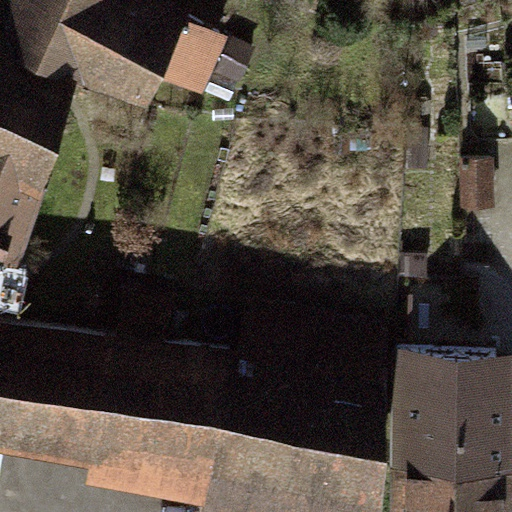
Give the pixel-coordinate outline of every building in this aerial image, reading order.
[(224,31),(166,0),(5,0),(0,12),(0,28),(81,66),(123,85),(149,91),(163,66),(200,84),(224,31)] [(0,28),(0,256),(2,249),(14,251),(81,66),(0,28)] [(495,156),(464,156),(465,201),(496,201),(495,156)] [(0,424),(214,461),(234,352),(235,346),(166,337),(176,298),(134,286),(122,331),(0,315),(0,424)] [(253,301),(243,354),(234,352),(214,461),(384,492),(389,323),(253,301)] [(503,349),(400,346),(400,459),(511,461),(511,386),(503,386),(503,349)] [(398,511),(511,511),(511,461),(400,459),(398,511)]
